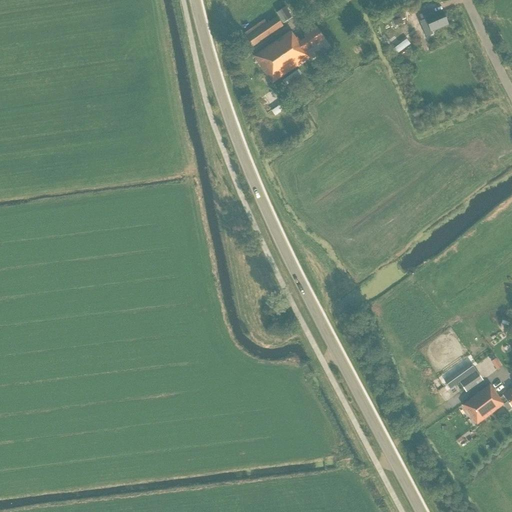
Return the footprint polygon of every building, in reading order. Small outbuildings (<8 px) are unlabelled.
[(448,25),(442,12),(433,16),(431,10),(419,15),(424,26),(427,24),(431,32),(448,25)] [(282,26),(276,17),(266,23),(264,20),(243,34),(251,47),(282,26)] [(311,48),(324,39),(316,27),(303,36),(304,37),(300,40),(297,35),(294,37),(291,31),(253,56),(271,83),(311,57),(307,50),(311,47),(311,48)] [(483,381),(476,371),(459,383),(466,393),(483,381)] [(511,408),(511,387),(499,397),(489,384),(461,405),(476,425),(502,405),(507,412),(511,408)]
